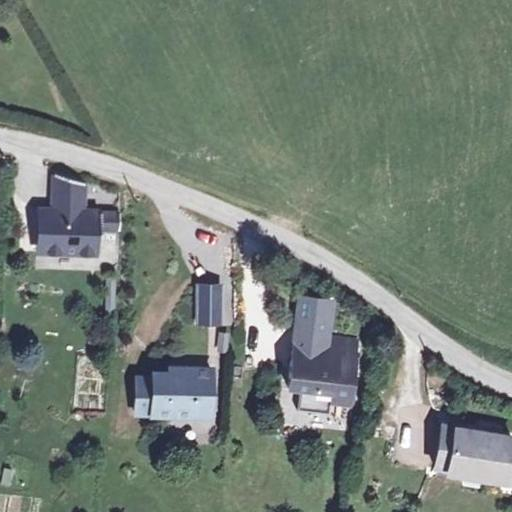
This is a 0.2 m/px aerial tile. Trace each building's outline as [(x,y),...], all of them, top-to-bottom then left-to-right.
[(91,188),(51,176),(50,210),(89,212),(91,188)] [(50,210),(40,210),(39,249),(92,250),(93,228),(115,229),(115,213),(89,212),(50,210)] [(217,281),(197,282),(198,318),(218,317),(217,281)] [(300,295),(294,332),(291,388),(321,390),(321,383),(334,384),(333,400),(356,401),(360,337),(334,334),(335,300),(300,295)] [(213,414),(213,366),(184,366),(185,372),(159,372),(159,377),(141,377),(141,414),(213,414)] [(511,435),(445,424),(439,468),(490,476),(489,482),(511,484),(511,435)]
